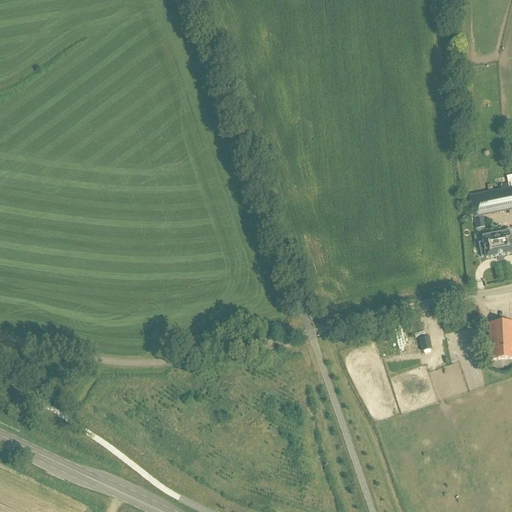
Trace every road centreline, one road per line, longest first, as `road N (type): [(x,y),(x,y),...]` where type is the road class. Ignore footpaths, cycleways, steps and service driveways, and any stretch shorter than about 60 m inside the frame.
road 1 (unclassified): [(0,336),(78,356),(170,360),(511,285)]
road 2 (secondary): [(160,511),(0,436)]
